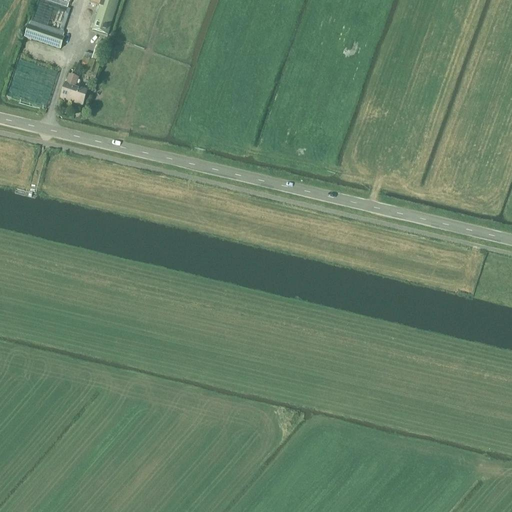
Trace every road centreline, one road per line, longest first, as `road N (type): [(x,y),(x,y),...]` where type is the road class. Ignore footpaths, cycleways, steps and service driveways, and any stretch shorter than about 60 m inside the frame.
road 1 (tertiary): [(511,241),(0,120)]
road 2 (track): [(0,259),(511,373)]
road 3 (track): [(83,0),(46,131)]
